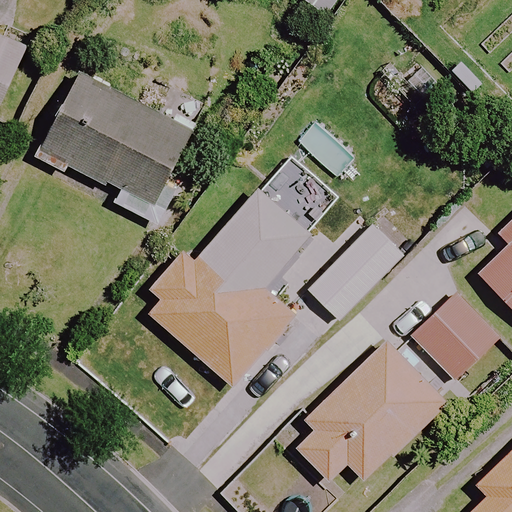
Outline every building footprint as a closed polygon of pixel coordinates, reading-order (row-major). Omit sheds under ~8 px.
[(0,96),(21,48),(0,38),(0,96)] [(74,71),(35,155),(111,190),(105,204),(145,223),(191,125),(74,71)] [(254,192),(190,265),(177,254),(131,306),(153,324),(228,390),(290,318),(259,291),(306,237),(254,192)] [(473,277),(511,315),(511,215),(499,229),(510,239),(473,277)] [(304,294),(335,323),(399,256),(369,227),(304,294)] [(451,383),(495,340),(449,294),(405,337),(451,383)] [(443,405),(381,341),(302,417),(314,429),(291,452),(323,485),(342,466),(360,485),(443,405)] [(511,511),(511,447),(453,507),(458,511),(511,511)]
